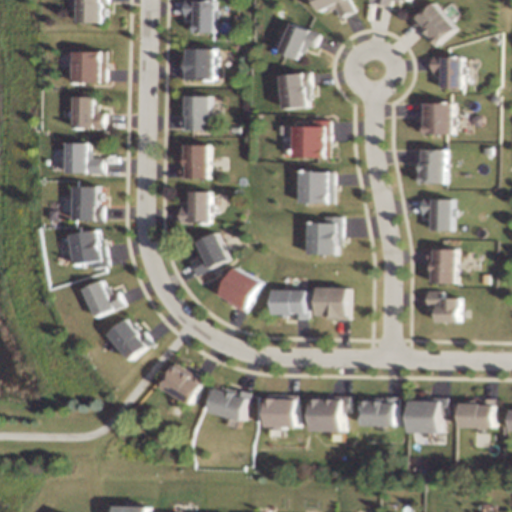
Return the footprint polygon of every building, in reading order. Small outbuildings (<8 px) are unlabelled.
[(83,0),(114,0),(114,21),(84,20),(83,0)] [(356,0),(360,7),(333,20),(322,0),(356,0)] [(380,0),(411,0),(408,10),(380,2),(380,0)] [(192,1),(224,2),(223,31),(193,31),(192,1)] [(438,2),(460,25),(438,45),(417,24),(438,2)] [(297,22),(326,35),(314,62),(287,51),(297,22)] [(192,50),(224,51),(223,80),(193,80),(192,50)] [(82,51),(114,52),(113,82),(84,81),(82,51)] [(438,56),(470,57),(469,87),(439,87),(438,56)] [(286,79),(318,74),(322,104),(292,108),(286,79)] [(189,97),(221,98),(220,128),(190,128),(189,97)] [(81,100),(113,100),(113,130),(83,130),(81,100)] [(425,103),(457,104),(457,133),(427,133),(425,103)] [(305,127),(337,128),(336,157),(306,157),(305,127)] [(76,143),(108,144),(107,174),(78,174),(76,143)] [(191,145),(223,146),(222,176),(192,176),(191,145)] [(422,150),(455,151),(454,181),(424,181),(422,150)] [(310,172),(343,173),(342,202),(312,202),(310,172)] [(81,188),(113,189),(113,218),(83,218),(81,188)] [(193,191),(225,192),(224,221),(194,221),(193,191)] [(429,199),(461,199),(460,229),(430,229),(429,199)] [(318,223),(351,224),(350,254),(320,254),(318,223)] [(112,231),(117,263),(88,267),(82,238),(112,231)] [(227,232),(241,261),(215,274),(201,248),(227,232)] [(433,251),(465,252),(464,281),(434,281),(433,251)] [(244,268),(272,285),(257,310),(231,296),(244,268)] [(118,278),(133,307),(106,320),(92,294),(118,278)] [(329,289),(361,290),(360,320),(330,320),(329,289)] [(284,290),(317,291),(316,320),(286,320),(284,290)] [(433,291),(466,292),(465,322),(435,322),(433,291)] [(142,317),(162,343),(138,361),(120,337),(142,317)] [(188,364),(216,379),(201,405),(175,391),(188,364)] [(229,387),(260,396),(251,424),(222,416),(229,387)] [(274,398),(306,399),(305,429),(275,429),(274,398)] [(322,400),(354,401),(353,430),(323,430),(322,400)] [(373,400),(406,401),(405,430),(375,430),(373,400)] [(420,403),(452,404),(451,433),(421,433),(420,403)] [(471,403),(503,404),(502,433),(472,433),(471,403)]
